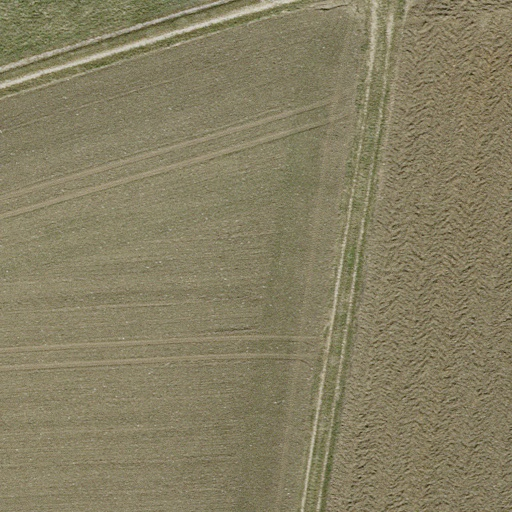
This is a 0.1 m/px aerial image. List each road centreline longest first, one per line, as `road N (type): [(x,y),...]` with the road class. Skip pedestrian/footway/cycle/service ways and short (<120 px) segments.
road 1 (track): [(388,0),(308,511)]
road 2 (track): [(0,86),(280,0)]
